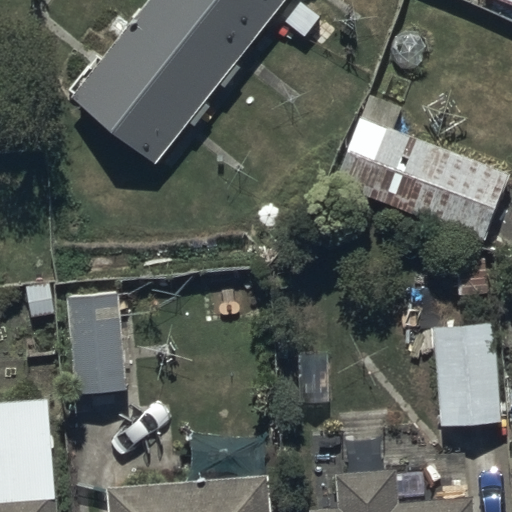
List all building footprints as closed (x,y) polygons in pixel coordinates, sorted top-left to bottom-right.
[(142,0),(67,93),(157,166),(291,0),(142,0)] [(375,93),(338,185),(483,242),(511,173),(397,128),(406,105),(375,93)] [(122,292),(70,295),(74,389),(126,386),(122,292)] [(499,318),(436,323),(443,423),(506,419),(499,318)] [(0,511),(58,511),(49,393),(0,397),(0,511)] [(339,506),(311,508),(310,511),(478,511),(477,496),(400,502),(397,464),(337,469),(339,506)] [(275,511),(273,472),(108,485),(109,511),(275,511)]
